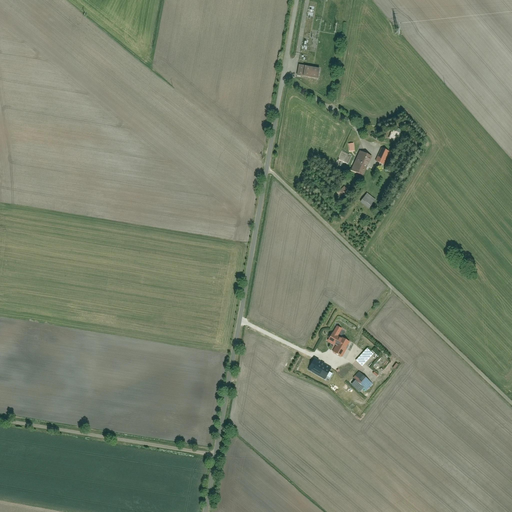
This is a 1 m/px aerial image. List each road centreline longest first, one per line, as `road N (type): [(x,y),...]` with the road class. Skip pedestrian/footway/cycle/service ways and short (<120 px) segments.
road 1 (unclassified): [(216,456),(297,0)]
road 2 (unclassified): [(216,456),(0,420)]
